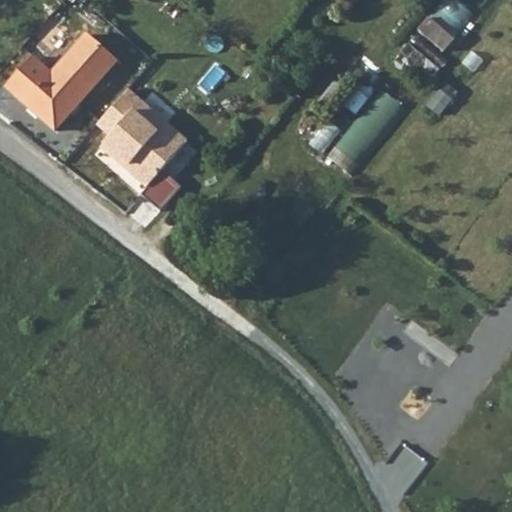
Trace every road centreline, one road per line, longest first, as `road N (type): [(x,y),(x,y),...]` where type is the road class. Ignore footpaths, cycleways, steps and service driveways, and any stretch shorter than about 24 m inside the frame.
road 1 (track): [(127,238),(333,400),(387,511)]
road 2 (residential): [(0,141),(127,238)]
